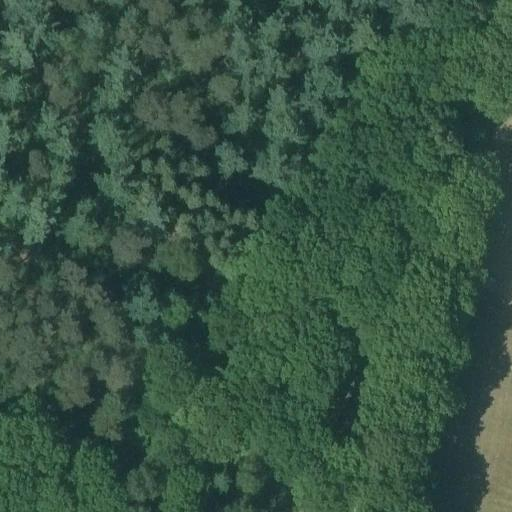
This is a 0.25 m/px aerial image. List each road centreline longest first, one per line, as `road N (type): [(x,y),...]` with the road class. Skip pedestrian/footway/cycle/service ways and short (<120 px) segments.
road 1 (track): [(358,502),(282,438),(240,343),(0,17)]
road 2 (track): [(358,502),(377,397),(502,0)]
road 3 (unknown): [(0,425),(65,457),(95,511)]
road 4 (track): [(87,511),(60,462),(0,432)]
